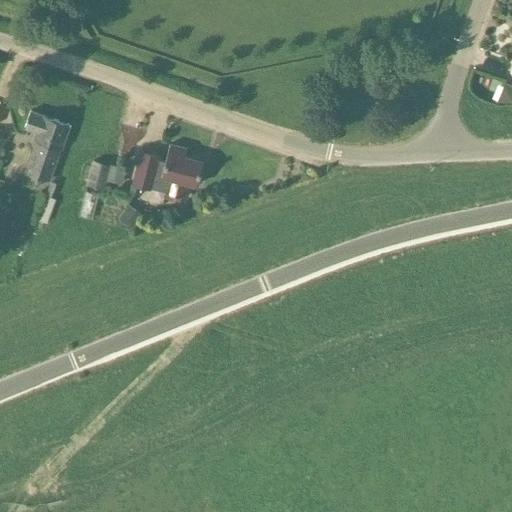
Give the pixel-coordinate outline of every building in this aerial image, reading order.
[(511,86),(505,83),(497,101),(511,101),(511,86)] [(50,180),(61,148),(69,124),(31,111),(25,127),(37,131),(34,138),(36,139),(25,171),(50,180)] [(170,144),(168,151),(165,161),(158,159),(159,155),(141,150),(133,183),(151,188),(152,182),(167,185),(166,192),(185,197),(189,183),(197,185),(203,160),(185,156),(187,148),(170,144)] [(114,182),(118,166),(93,159),(87,184),(104,189),(106,180),(114,182)] [(128,204),(119,218),(132,227),(141,212),(128,204)]
